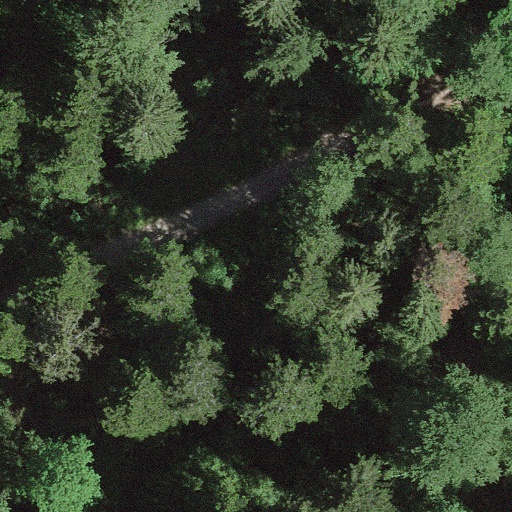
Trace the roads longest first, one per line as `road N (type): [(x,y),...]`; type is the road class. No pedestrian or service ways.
road 1 (track): [(511,62),(0,331)]
road 2 (track): [(511,325),(424,511)]
